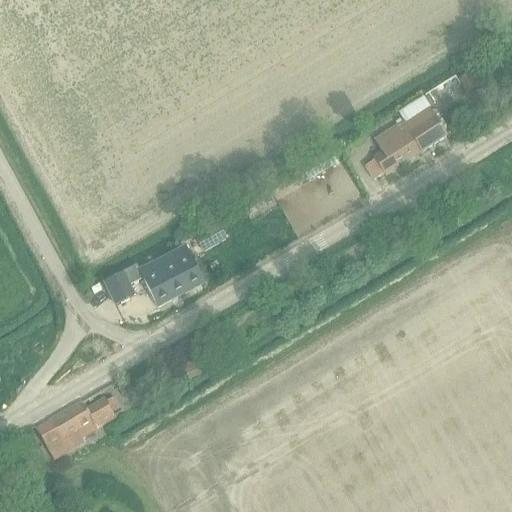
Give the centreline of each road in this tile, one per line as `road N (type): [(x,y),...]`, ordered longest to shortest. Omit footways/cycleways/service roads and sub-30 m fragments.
road 1 (unclassified): [(146,348),(511,130)]
road 2 (unclassified): [(82,320),(0,162)]
road 3 (unclassified): [(10,428),(146,348)]
road 4 (unclassified): [(10,428),(82,320)]
